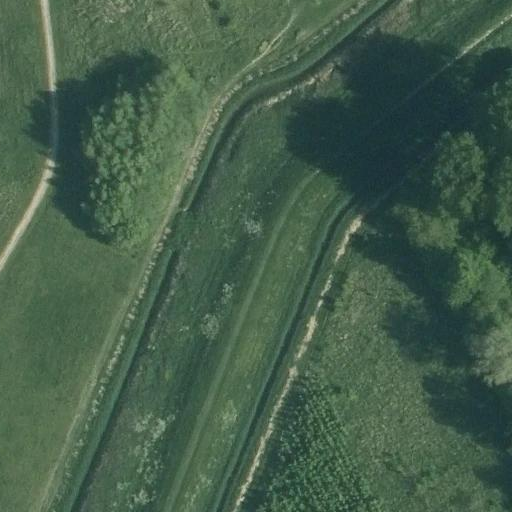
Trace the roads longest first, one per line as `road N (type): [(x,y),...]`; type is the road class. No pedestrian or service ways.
road 1 (track): [(511,22),(283,213),(157,511)]
road 2 (unknown): [(43,0),(52,161),(0,267)]
road 3 (track): [(511,209),(417,186),(511,109)]
